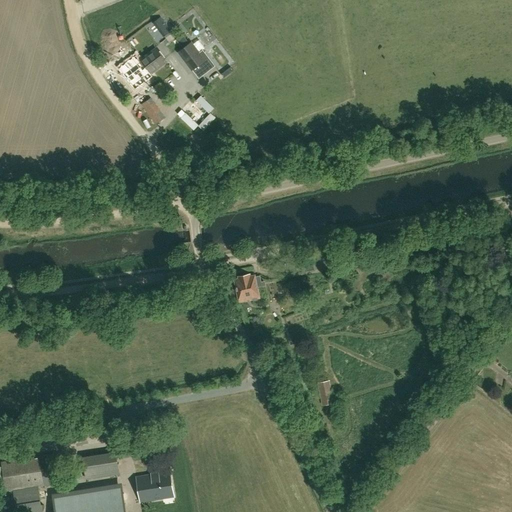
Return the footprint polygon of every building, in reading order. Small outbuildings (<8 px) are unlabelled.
[(170,31),(160,17),(153,23),(163,36),(170,31)] [(203,50),(199,53),(191,43),(179,52),(199,78),(215,66),(203,50)] [(140,61),(135,55),(115,70),(133,91),(152,77),(150,74),(166,62),(156,48),(140,61)] [(145,104),(158,125),(168,119),(154,98),(145,104)] [(285,263),(287,275),(330,267),(328,256),(285,263)] [(240,302),(258,298),(256,287),(266,286),(265,281),(261,282),(260,276),(253,277),(253,275),(249,276),(248,275),(246,275),(244,275),(241,276),(239,277),(237,277),(237,278),(235,279),(240,302)] [(322,405),(334,403),(333,401),(336,400),(335,392),(332,393),(329,381),(317,384),(322,405)] [(37,426),(40,444),(105,433),(102,415),(37,426)] [(6,491),(61,483),(59,472),(64,471),(63,465),(58,465),(57,454),(1,462),(6,491)] [(86,479),(119,474),(116,454),(105,456),(105,457),(83,461),(86,479)] [(170,472),(136,477),(140,502),(174,497),(170,472)] [(15,511),(41,511),(38,487),(13,491),(15,511)] [(125,511),(123,493),(54,504),(55,511),(125,511)]
